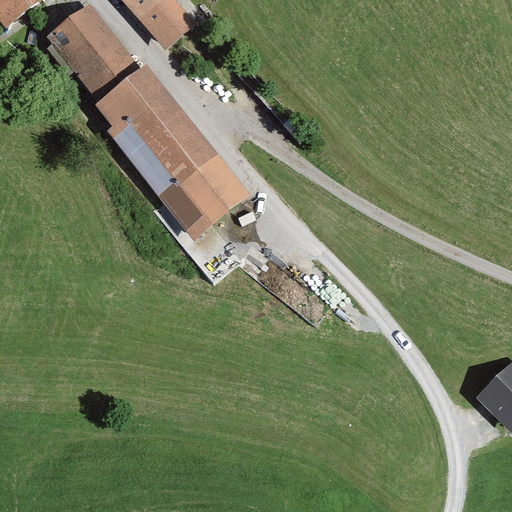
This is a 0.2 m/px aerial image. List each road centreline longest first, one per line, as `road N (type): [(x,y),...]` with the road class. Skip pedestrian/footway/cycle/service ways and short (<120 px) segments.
road 1 (track): [(453,511),(454,429),(422,373),(301,232)]
road 2 (unclassified): [(301,232),(195,97),(103,0)]
